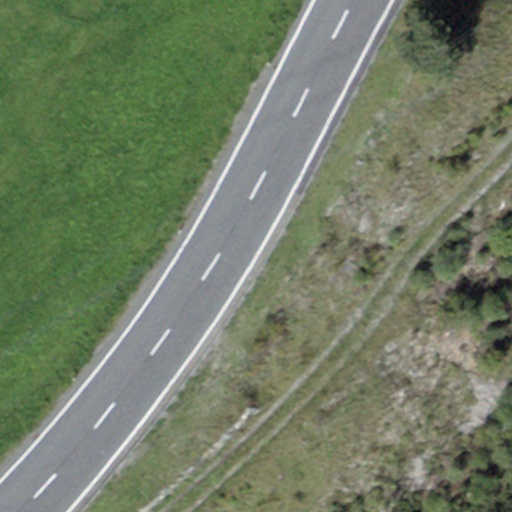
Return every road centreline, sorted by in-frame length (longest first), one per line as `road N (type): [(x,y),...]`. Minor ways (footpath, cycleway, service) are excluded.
road 1 (primary): [(355,0),(192,299),(117,403),(17,511)]
road 2 (track): [(186,511),(333,367),(511,153)]
